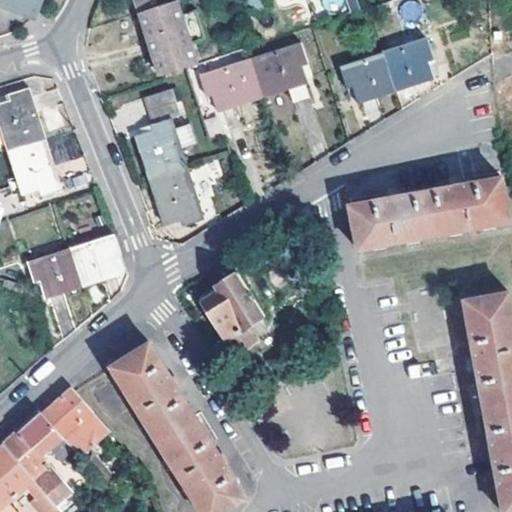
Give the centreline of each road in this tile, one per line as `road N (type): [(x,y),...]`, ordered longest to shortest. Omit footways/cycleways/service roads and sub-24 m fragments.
road 1 (residential): [(153,284),(277,482),(297,488),(367,476),(377,467),(381,432),(323,177)]
road 2 (residential): [(58,41),(153,284)]
road 3 (residential): [(0,421),(153,284)]
road 4 (residential): [(323,177),(493,69)]
road 5 (residential): [(153,284),(323,177)]
